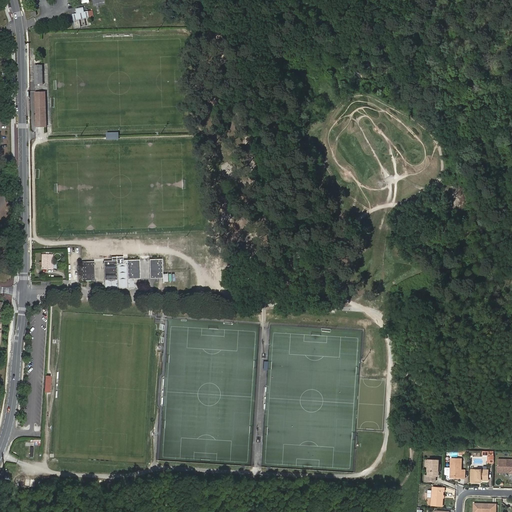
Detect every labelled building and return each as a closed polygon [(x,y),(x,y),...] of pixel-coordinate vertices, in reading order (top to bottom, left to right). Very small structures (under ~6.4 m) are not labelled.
[(85,15),(86,18),(89,18),(88,12),(87,11),(84,12),(83,8),(82,7),(76,9),(75,9),(75,10),(76,13),(72,14),(72,15),(73,21),(76,21),(76,17),(78,17),(80,17),(81,19),(84,19),(83,16),(85,15)] [(75,28),(86,26),(84,19),(74,21),(75,28)] [(37,92),(38,126),(47,126),(46,92),(37,92)] [(42,254),(42,269),(52,269),(52,254),(42,254)] [(104,261),(104,280),(117,280),(117,265),(123,265),(123,257),(111,257),(111,261),(104,261)] [(162,278),(162,259),(149,260),(150,279),(162,278)] [(140,279),(139,260),(126,260),(127,279),(140,279)] [(81,262),(82,281),(94,280),(94,261),(81,262)] [(451,458),(451,467),(453,467),(453,475),(461,476),(461,478),(465,478),(465,469),(462,469),(462,458),(451,458)] [(428,475),(427,480),(436,481),(436,476),(439,476),(439,459),(428,459),(428,466),(428,475)] [(511,459),(499,459),(498,470),(511,470),(511,472),(511,473),(511,472),(511,459)] [(453,467),(451,467),(450,477),(461,478),(461,476),(453,475),(453,467)] [(471,482),(478,482),(478,480),(481,480),(488,480),(489,469),(472,469),(471,482)] [(432,497),(431,505),(442,506),(443,487),(432,486),(432,496),(432,497)] [(496,511),(497,504),(475,503),(474,511),(496,511)]
